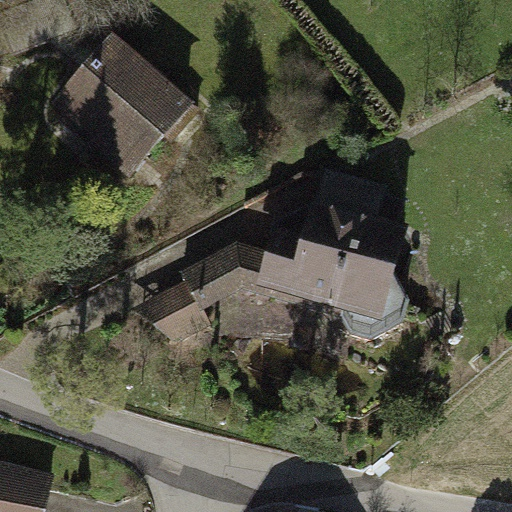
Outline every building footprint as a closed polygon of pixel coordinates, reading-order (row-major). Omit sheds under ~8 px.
[(81,0),(10,0),(0,4),(0,36),(8,57),(91,22),(81,0)] [(117,41),(52,109),(129,181),(194,112),(117,41)] [(278,227),(259,288),(343,313),(354,335),(368,341),(403,322),(405,307),(393,286),(411,229),(378,219),(386,192),(325,174),(316,200),(312,199),(302,234),(278,227)] [(252,287),(232,250),(180,278),(185,288),(136,314),(151,341),(252,287)] [(0,511),(43,511),(52,481),(0,466),(0,511)]
